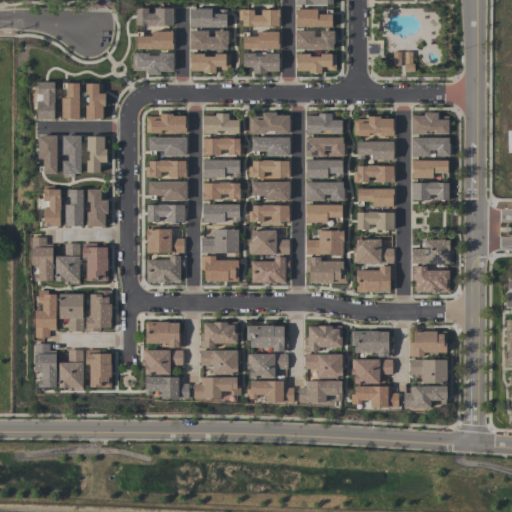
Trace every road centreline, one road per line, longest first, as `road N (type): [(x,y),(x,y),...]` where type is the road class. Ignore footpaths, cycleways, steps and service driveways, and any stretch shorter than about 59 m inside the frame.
road 1 (residential): [(0,428),(511,446)]
road 2 (residential): [(473,0),(475,444)]
road 3 (residential): [(472,92),(142,95),(128,104)]
road 4 (residential): [(128,304),(474,313)]
road 5 (residential): [(401,93),(402,383)]
road 6 (residential): [(128,104),(128,362)]
